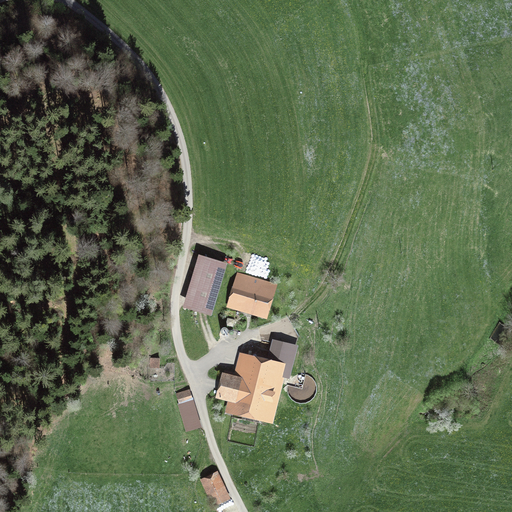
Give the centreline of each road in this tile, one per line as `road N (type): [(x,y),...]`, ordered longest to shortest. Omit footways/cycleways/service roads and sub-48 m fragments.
road 1 (unclassified): [(243,511),(180,349),(175,311),(190,195),(175,122),(135,58),(63,0)]
road 2 (track): [(187,367),(304,307),(355,211)]
